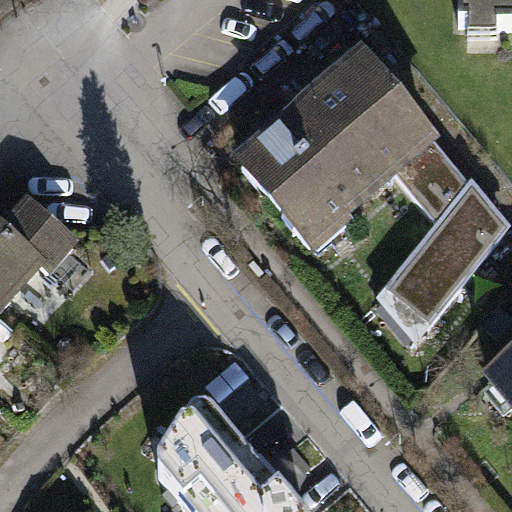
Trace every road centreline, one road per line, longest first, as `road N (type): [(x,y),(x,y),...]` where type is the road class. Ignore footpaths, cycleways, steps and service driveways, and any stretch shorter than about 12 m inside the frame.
road 1 (residential): [(0,496),(63,427),(221,288)]
road 2 (residential): [(405,511),(221,288)]
road 3 (residential): [(221,288),(42,63)]
